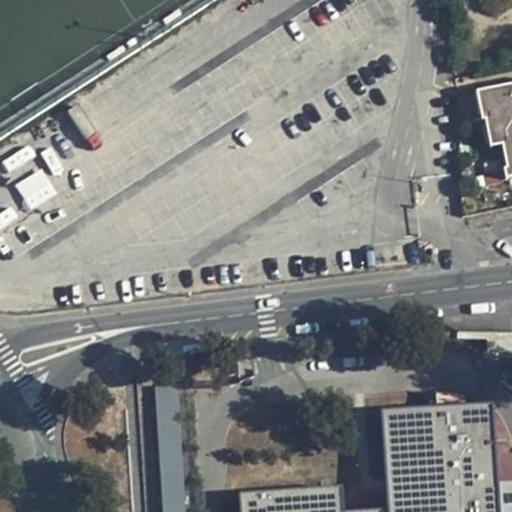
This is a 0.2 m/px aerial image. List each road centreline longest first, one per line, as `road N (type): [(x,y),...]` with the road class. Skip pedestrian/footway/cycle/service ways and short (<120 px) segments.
road 1 (residential): [(511,281),(177,324),(0,366)]
road 2 (unknown): [(24,259),(423,22)]
road 3 (unknown): [(167,244),(423,216),(445,232),(458,288)]
road 4 (unknown): [(289,0),(0,178)]
road 5 (unknown): [(167,244),(251,206),(412,113)]
road 6 (unknown): [(24,259),(167,244)]
